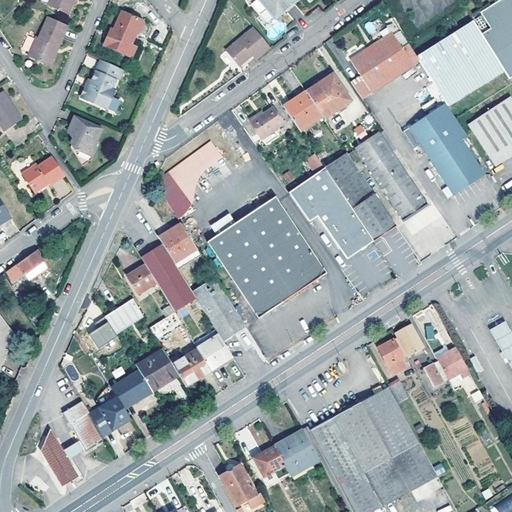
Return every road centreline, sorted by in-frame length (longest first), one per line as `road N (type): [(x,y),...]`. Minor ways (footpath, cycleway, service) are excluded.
road 1 (tertiary): [(191,437),(511,224)]
road 2 (tertiary): [(122,189),(0,476)]
road 3 (residential): [(146,137),(160,141),(183,131),(357,0)]
road 4 (residential): [(103,0),(58,96),(43,104),(30,99),(0,50)]
road 5 (residential): [(0,258),(103,188),(122,189)]
road 6 (tertiary): [(77,511),(191,437)]
